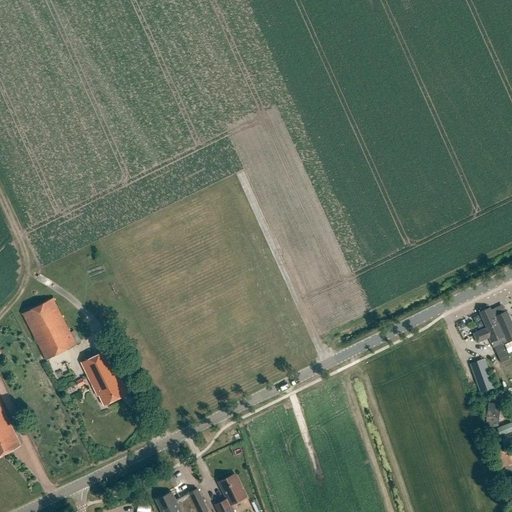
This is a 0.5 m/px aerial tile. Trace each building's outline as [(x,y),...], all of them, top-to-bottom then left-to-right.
[(53,298),(22,313),(46,360),(76,345),(53,298)] [(479,312),(486,328),(473,334),(477,343),(489,338),(500,363),(510,358),(503,343),(511,339),(511,323),(507,311),(494,317),(490,308),(479,312)] [(81,363),(98,396),(99,395),(104,405),(128,394),(107,350),(81,363)] [(486,391),(495,388),(485,359),(470,364),(482,398),(488,396),(486,391)] [(0,456),(21,446),(0,403),(0,456)] [(499,429),(501,407),(488,405),(486,427),(492,428),(499,429)] [(511,464),(511,453),(510,448),(494,455),(500,469),(511,464)] [(227,499),(215,505),(218,511),(233,511),(230,505),(246,497),(235,474),(218,482),(227,499)] [(204,511),(208,510),(197,489),(189,493),(190,494),(176,501),(172,492),(156,500),(161,511),(204,511)]
